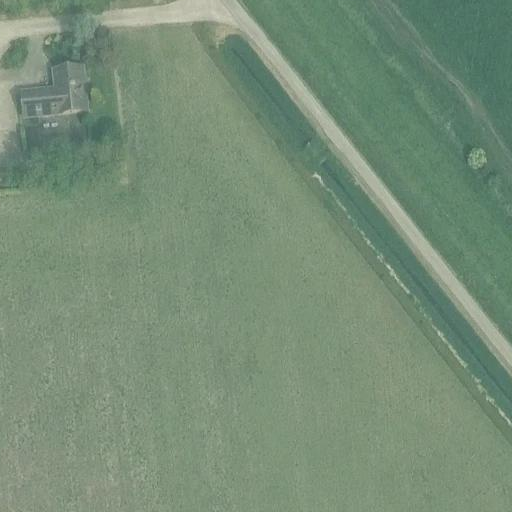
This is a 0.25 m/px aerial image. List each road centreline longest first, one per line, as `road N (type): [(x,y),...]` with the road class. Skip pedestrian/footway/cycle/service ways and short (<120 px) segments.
road 1 (unclassified): [(511,363),(226,0)]
road 2 (track): [(279,0),(511,292)]
